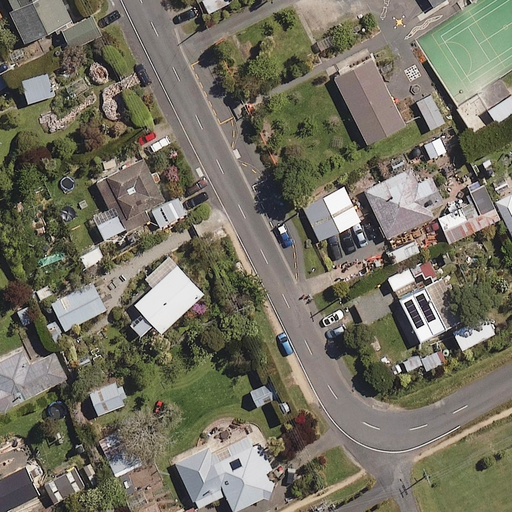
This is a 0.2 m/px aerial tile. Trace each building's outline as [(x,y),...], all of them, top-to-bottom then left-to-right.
[(9,0),(12,6),(9,7),(24,40),(70,19),(61,0),(9,0)] [(100,34),(91,15),(61,29),(70,48),(100,34)] [(403,123),(370,56),(331,76),(365,142),(403,123)] [(54,94),(46,68),(19,76),(27,102),(54,94)] [(443,121),(430,93),(415,100),(429,128),(443,121)] [(511,114),(511,97),(510,94),(488,108),(497,123),(511,114)] [(489,123),(474,98),(458,108),(472,133),(489,123)] [(164,199),(142,156),(96,180),(110,208),(93,216),(106,241),(150,219),(144,209),(164,199)] [(443,200),(431,174),(417,181),(410,167),(364,189),(387,236),(433,214),(429,207),(443,200)] [(360,219),(343,185),(302,205),(319,239),(360,219)] [(499,217),(483,185),(470,191),(474,201),(438,218),(449,241),(499,217)] [(511,194),(496,202),(511,233),(511,194)] [(185,212),(177,195),(150,208),(158,225),(185,212)] [(104,257),(97,245),(79,256),(86,267),(104,257)] [(203,292),(168,255),(145,276),(153,284),(122,314),(140,334),(152,323),(160,332),(203,292)] [(414,278),(407,263),(385,274),(393,289),(414,278)] [(462,319),(441,276),(398,297),(419,340),(462,319)] [(105,308),(92,281),(51,301),(64,328),(105,308)] [(28,300),(14,306),(22,326),(36,320),(28,300)] [(432,345),(403,360),(408,369),(423,362),(426,370),(441,362),(432,345)] [(30,363),(22,347),(0,357),(0,409),(67,376),(54,350),(30,363)] [(121,383),(118,384),(116,380),(89,391),(97,412),(125,402),(123,398),(126,397),(121,383)] [(271,382),(250,389),(255,405),(276,398),(271,382)] [(280,487),(251,424),(174,460),(196,506),(225,493),(233,509),(280,487)] [(137,465),(124,437),(102,447),(115,475),(137,465)] [(79,488),(70,470),(44,483),(54,502),(79,488)] [(0,488),(0,511),(32,498),(23,478),(0,488)]
